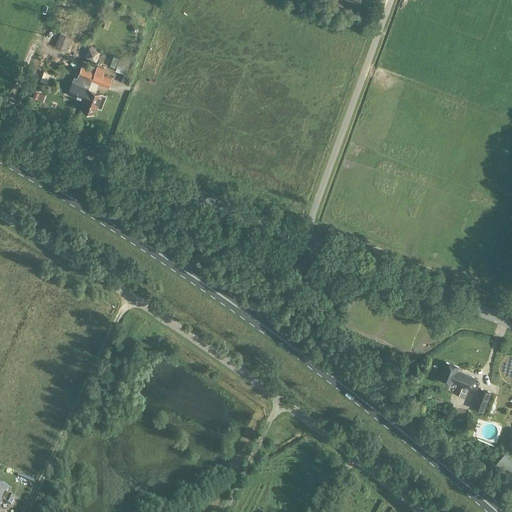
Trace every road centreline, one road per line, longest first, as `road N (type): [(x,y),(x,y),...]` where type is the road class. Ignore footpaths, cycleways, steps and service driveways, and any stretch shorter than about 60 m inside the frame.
road 1 (primary): [(499,511),(299,352),(0,160)]
road 2 (unclassified): [(419,511),(250,380),(0,216)]
road 3 (unclassified): [(302,240),(0,118)]
road 4 (unclassified): [(302,240),(388,0)]
road 5 (unclassified): [(511,323),(302,240)]
road 6 (unknown): [(277,401),(224,511)]
